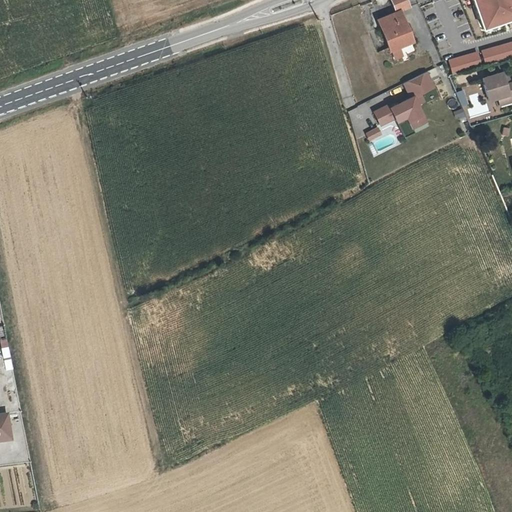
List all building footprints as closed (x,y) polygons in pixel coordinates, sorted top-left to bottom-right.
[(390,0),(397,14),(375,24),(381,39),(405,29),(398,14),(410,9),(405,0),(390,0)] [(511,10),(511,0),(470,0),(478,20),(483,18),(487,29),(511,19),(511,14),(511,11),(511,10)] [(483,18),(478,20),(482,30),(487,29),(483,18)] [(405,29),(381,39),(375,24),(373,24),(389,64),(413,54),(405,37),(408,37),(405,29)] [(511,40),(485,49),(489,62),(511,55),(511,40)] [(452,59),(456,72),(483,64),(479,51),(452,59)] [(388,103),(373,111),(380,125),(395,117),(398,122),(404,119),(411,132),(429,123),(421,106),(428,102),(424,95),(436,89),(427,71),(402,84),(409,97),(390,107),(388,103)] [(508,94),(510,101),(511,100),(511,81),(508,83),(505,84),(501,72),(481,78),(488,100),(497,97),(508,94)] [(456,93),(461,106),(467,104),(462,90),(456,93)] [(499,104),(510,101),(508,94),(497,97),(499,104)] [(462,109),(452,112),(455,119),(464,115),(462,109)] [(464,136),(471,133),(465,119),(459,122),(464,136)] [(369,142),(381,136),(377,127),(364,133),(369,142)] [(2,359),(10,358),(8,348),(1,348),(2,359)] [(4,370),(12,370),(10,359),(3,360),(4,370)]
